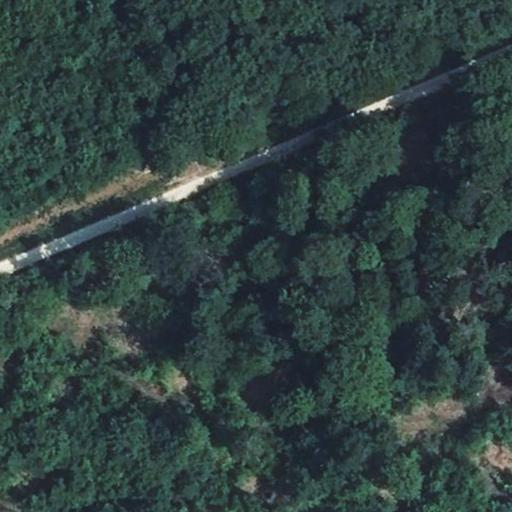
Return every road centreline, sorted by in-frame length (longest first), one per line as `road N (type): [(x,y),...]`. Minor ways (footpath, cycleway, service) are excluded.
road 1 (track): [(486,61),(212,185)]
road 2 (track): [(212,185),(0,276)]
